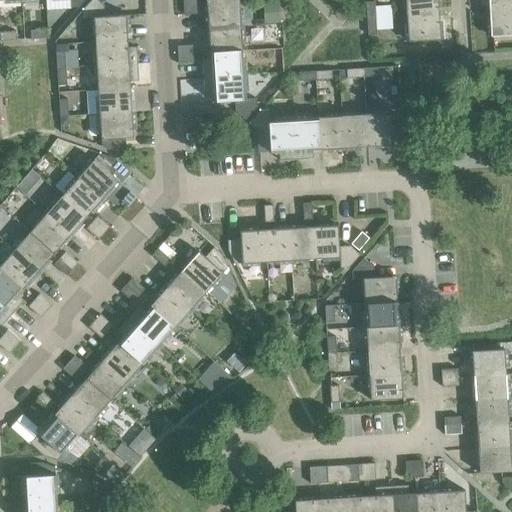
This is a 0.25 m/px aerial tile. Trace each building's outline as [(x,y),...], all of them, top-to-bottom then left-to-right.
[(94,35),(95,42),(127,40),(125,15),(104,17),(103,6),(96,0),(91,0),(82,10),(83,19),(93,18),(94,35)] [(405,0),(406,17),(438,15),(437,0),(405,0)] [(488,5),(489,12),(511,10),(511,0),(479,0),(480,5),(488,5)] [(279,2),(263,3),(264,24),(280,23),(279,2)] [(365,3),(366,19),(375,19),(374,2),(365,3)] [(207,5),(208,29),(240,27),(239,3),(207,5)] [(199,5),(183,6),(183,15),(200,14),(199,5)] [(511,10),(489,12),(490,37),(511,35),(511,10)] [(438,15),(406,17),(408,42),(440,40),(438,15)] [(375,19),(366,19),(367,36),(376,35),(375,19)] [(208,29),(210,53),(242,51),(240,27),(208,29)] [(30,31),(31,39),(47,38),(47,29),(30,31)] [(0,32),(0,41),(16,40),(16,31),(0,32)] [(60,35),(55,42),(55,46),(66,45),(66,44),(95,42),(94,35),(90,38),(66,39),(60,35)] [(95,42),(96,66),(137,64),(136,47),(127,48),(127,40),(95,42)] [(177,46),(177,55),(194,54),(194,45),(177,46)] [(76,51),(64,52),(65,68),(77,68),(76,51)] [(202,61),(203,77),(243,75),(242,51),(210,53),(210,60),(202,61)] [(55,52),(56,69),(65,68),(64,52),(55,52)] [(194,54),(177,55),(178,63),(195,62),(194,54)] [(96,66),(98,90),(130,88),(129,81),(138,81),(137,64),(96,66)] [(65,68),(56,69),(57,86),(66,85),(65,68)] [(379,68),(362,69),(363,77),(379,76),(379,68)] [(363,77),(362,69),(346,70),(346,78),(363,77)] [(331,71),(314,72),(315,80),(332,79),(331,71)] [(315,80),(314,72),(298,73),(298,81),(315,80)] [(243,75),(203,77),(204,94),(212,94),(213,102),(234,100),(235,111),(245,120),(256,107),(256,99),(245,99),(243,75)] [(98,90),(99,114),(131,112),(130,88),(98,90)] [(58,100),(59,117),(68,116),(67,99),(58,100)] [(296,160),(293,119),(269,120),(268,110),(260,110),(248,123),(258,132),(269,131),(270,153),(278,152),(279,161),(296,160)] [(131,112),(99,114),(101,147),(115,152),(125,151),(125,138),(133,137),(131,112)] [(390,113),(365,115),(367,147),(392,145),(390,113)] [(365,115),(341,116),(343,148),(367,147),(365,115)] [(341,116),(317,118),(319,150),(343,148),(341,116)] [(317,118),(293,119),(296,160),(312,159),(312,150),(319,150),(317,118)] [(99,154),(77,178),(101,200),(118,181),(112,175),(121,165),(113,158),(99,154)] [(31,170),(16,188),(25,196),(40,179),(31,170)] [(77,178),(61,196),(86,218),(101,200),(77,178)] [(129,192),(121,202),(128,207),(136,198),(129,192)] [(61,196),(45,214),(70,236),(86,218),(61,196)] [(312,220),(311,203),(302,203),(303,220),(312,220)] [(273,222),(272,205),(263,206),(264,222),(273,222)] [(45,214),(30,232),(54,254),(70,236),(45,214)] [(97,216),(91,222),(104,233),(109,227),(97,216)] [(104,233),(91,222),(85,229),(98,240),(104,233)] [(312,227),(314,259),(339,258),(340,269),(348,268),(359,255),(349,246),(339,247),(337,225),(312,227)] [(290,261),(314,259),(312,227),(288,228),(290,261)] [(266,262),(290,261),(288,228),(264,230),(266,262)] [(234,264),(266,262),(264,230),(240,231),(240,239),(227,240),(228,251),(234,264)] [(30,232),(14,250),(38,272),(54,254),(30,232)] [(361,232),(350,244),(358,251),(368,239),(361,232)] [(163,243),(158,249),(167,257),(172,251),(163,243)] [(198,251),(181,270),(205,292),(227,267),(221,254),(213,247),(204,256),(198,251)] [(158,249),(157,249),(151,255),(164,266),(170,260),(167,257),(158,249)] [(14,250),(0,265),(0,270),(22,290),(38,272),(14,250)] [(65,252),(59,259),(72,270),(77,263),(65,252)] [(363,279),(364,304),(396,301),(395,277),(373,278),(373,267),(363,258),(351,271),(352,280),(363,279)] [(72,270),(59,259),(53,265),(66,276),(72,270)] [(0,270),(0,302),(12,313),(23,301),(17,295),(22,290),(0,270)] [(181,270),(165,288),(189,310),(205,292),(181,270)] [(131,278),(125,285),(138,296),(144,289),(131,278)] [(138,296),(125,285),(120,291),(132,302),(138,296)] [(165,288),(149,306),(173,328),(189,310),(165,288)] [(39,294),(33,300),(46,311),(51,305),(39,294)] [(46,311),(33,300),(28,307),(40,318),(46,311)] [(364,304),(366,327),(398,325),(396,301),(364,304)] [(0,302),(0,324),(1,326),(12,313),(0,302)] [(324,306),(325,323),(334,322),(333,305),(324,306)] [(139,306),(127,319),(158,346),(173,328),(149,306),(145,311),(139,306)] [(99,314),(94,321),(106,332),(112,325),(99,314)] [(123,337),(118,342),(142,364),(158,346),(127,319),(116,331),(123,337)] [(106,332),(94,321),(88,327),(101,338),(106,332)] [(366,327),(367,351),(399,349),(398,325),(366,327)] [(7,330),(1,336),(14,347),(20,341),(7,330)] [(14,347),(1,336),(0,337),(0,346),(8,354),(14,347)] [(326,337),(327,354),(336,353),(335,337),(326,337)] [(118,342),(102,360),(126,382),(142,364),(118,342)] [(367,351),(369,375),(401,373),(399,349),(367,351)] [(472,352),(473,376),(505,374),(504,350),(472,352)] [(336,353),(327,354),(328,371),(337,370),(336,353)] [(74,356),(68,362),(81,374),(86,367),(74,356)] [(102,360),(86,378),(110,400),(126,382),(102,360)] [(81,374),(68,362),(62,369),(75,380),(81,374)] [(440,370),(441,378),(457,377),(457,369),(440,370)] [(401,373),(369,375),(370,400),(402,398),(401,373)] [(473,376),(474,400),(507,398),(505,374),(473,376)] [(457,377),(441,378),(441,387),(458,386),(457,377)] [(86,378),(70,396),(94,418),(110,400),(86,378)] [(329,386),(330,403),(339,402),(338,386),(329,386)] [(54,403),(42,392),(36,399),(49,410),(54,403)] [(70,396),(54,414),(78,436),(94,418),(70,396)] [(474,400),(476,424),(508,422),(507,398),(474,400)] [(78,436),(54,414),(37,433),(43,439),(35,449),(43,456),(56,461),(78,436)] [(443,418),(444,426),(460,425),(460,417),(443,418)] [(162,419),(155,428),(159,432),(167,423),(162,419)] [(476,424),(477,448),(510,446),(508,422),(476,424)] [(460,425),(444,426),(444,435),(461,434),(460,425)] [(510,446),(477,448),(479,473),(511,471),(510,446)] [(414,478),(413,461),(405,462),(406,478),(414,478)] [(422,461),(413,461),(414,478),(423,477),(422,461)] [(23,495),(24,502),(56,500),(54,467),(41,463),(30,463),(31,477),(14,478),(15,495),(23,495)] [(374,463),(365,464),(366,481),(375,480),(374,463)] [(366,481),(365,464),(357,465),(358,481),(366,481)] [(112,465),(104,474),(112,480),(114,482),(116,484),(119,481),(124,475),(112,465)] [(326,466),(317,467),(318,484),(327,483),(326,466)] [(318,484),(317,467),(309,467),(310,484),(318,484)] [(501,483),(511,491),(511,490),(511,477),(501,478),(501,483)] [(407,485),(391,486),(392,511),(416,511),(415,493),(408,494),(407,485)] [(374,496),(367,496),(368,511),(392,511),(391,486),(374,487),(374,496)] [(465,511),(464,490),(439,492),(440,511),(465,511)] [(440,511),(439,492),(415,493),(416,511),(440,511)] [(368,511),(367,496),(343,498),(344,511),(368,511)] [(344,511),(343,498),(319,499),(320,511),(344,511)] [(320,511),(319,499),(294,501),(294,511),(320,511)] [(56,511),(56,500),(24,502),(24,509),(16,510),(16,511),(56,511)]
